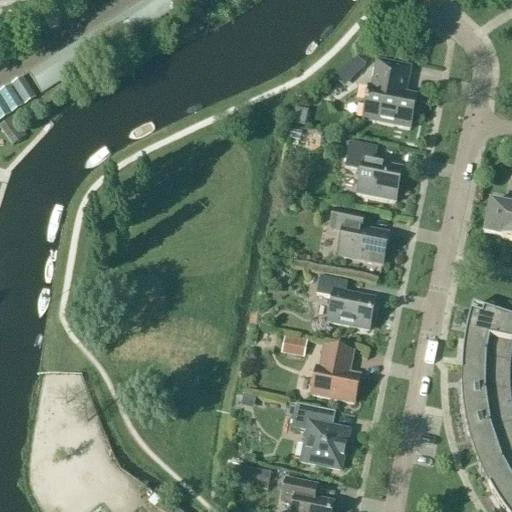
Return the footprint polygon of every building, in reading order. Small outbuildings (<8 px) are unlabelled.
[(147,0),(142,3),(154,23),(165,17),(154,0),(147,0)] [(154,0),(165,17),(175,10),(168,0),(154,0)] [(168,0),(175,10),(190,0),(168,0)] [(132,10),(144,30),(154,23),(142,3),(132,10)] [(121,16),(133,36),(144,30),(132,10),(121,16)] [(111,23),(123,43),(133,36),(121,16),(111,23)] [(100,29),(113,49),(123,43),(111,23),(100,29)] [(90,36),(102,56),(113,49),(100,29),(90,36)] [(80,42),(92,62),(102,56),(90,36),(80,42)] [(69,49),(82,69),(92,62),(80,42),(69,49)] [(383,51),(391,52),(391,44),(384,43),(383,51)] [(59,55),(71,75),(82,69),(69,49),(59,55)] [(59,55),(49,62),(61,82),(71,75),(59,55)] [(38,68),(50,88),(61,82),(49,62),(38,68)] [(362,122),(409,132),(416,98),(405,96),(410,70),(376,63),(371,89),(369,89),(362,122)] [(38,68),(28,75),(40,94),(50,88),(38,68)] [(11,88),(24,108),(35,101),(22,81),(11,88)] [(0,94),(0,98),(11,116),(22,110),(9,89),(0,94)] [(0,123),(9,118),(0,103),(0,123)] [(290,124),(304,127),(307,112),(293,110),(290,124)] [(356,198),(394,206),(401,170),(374,164),(377,150),(349,144),(344,170),(361,174),(356,198)] [(490,205),(483,237),(501,240),(501,241),(511,243),(511,199),(510,209),(490,205)] [(363,219),(334,214),(330,233),(342,235),(337,258),(382,267),(388,237),(361,231),(363,219)] [(316,297),(332,300),(327,324),(368,333),(374,303),(344,297),(347,285),(319,279),(316,297)] [(511,321),(472,309),(469,319),(467,328),(464,342),(511,352),(511,348),(511,347),(511,321)] [(280,356),(303,360),(307,343),(284,338),(280,356)] [(511,356),(511,352),(464,342),(463,348),(462,358),(461,368),(461,380),(509,381),(509,371),(510,364),(511,356)] [(320,371),(316,370),(310,397),(353,406),(359,379),(347,376),(352,355),(324,349),(320,371)] [(509,387),(509,381),(461,380),(461,389),(461,399),(462,409),(463,416),(511,409),(510,403),(509,395),(509,387)] [(307,435),(301,465),(340,473),(342,460),(343,460),(346,447),(345,446),(348,434),(317,427),(320,412),(295,406),(290,431),(307,435)] [(511,414),(511,409),(463,416),(464,419),(466,429),(468,439),(471,449),(472,451),(511,438),(511,414)] [(511,438),(472,451),(474,458),(478,468),(482,477),(485,484),(511,470),(511,438)] [(244,456),(242,465),(252,467),(253,458),(244,456)] [(246,471),(234,469),(230,485),(243,487),(246,471)] [(511,470),(485,484),(491,495),(496,504),(502,511),(509,511),(511,511),(511,470)] [(314,502),(317,488),(286,482),(281,505),(293,507),(291,511),(331,511),(333,506),(314,502)]
